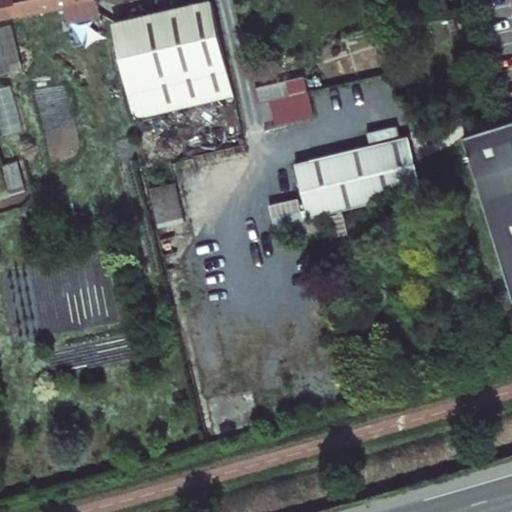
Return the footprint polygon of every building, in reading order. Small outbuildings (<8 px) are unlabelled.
[(0,0),(0,14),(61,0),(0,0)] [(70,0),(73,15),(106,8),(104,0),(70,0)] [(134,118),(234,95),(211,0),(204,0),(111,22),(134,118)] [(13,25),(0,27),(0,72),(20,69),(13,25)] [(258,102),(271,101),(273,122),(312,117),(307,76),(256,82),(258,102)] [(511,122),(510,123),(466,137),(511,277),(511,122)] [(309,215),(425,183),(411,134),(295,166),(309,215)] [(159,220),(182,216),(176,184),(153,188),(159,220)] [(85,322),(111,322),(112,255),(91,255),(91,273),(101,273),(101,307),(85,307),(85,322)]
